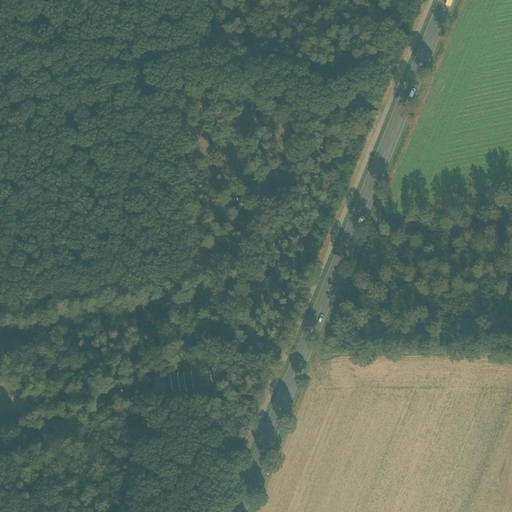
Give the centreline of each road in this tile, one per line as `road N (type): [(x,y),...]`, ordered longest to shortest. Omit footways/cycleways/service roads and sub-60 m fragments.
road 1 (primary): [(237,511),(446,0)]
road 2 (track): [(386,110),(0,75)]
